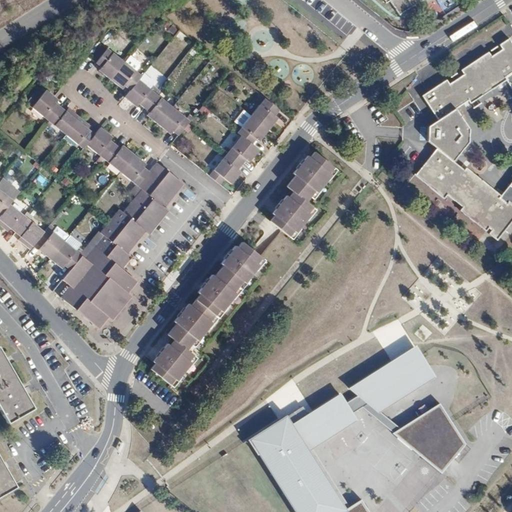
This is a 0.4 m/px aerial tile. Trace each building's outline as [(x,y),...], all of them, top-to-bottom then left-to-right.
[(376,0),(384,10),(389,7),(399,22),(431,0),(376,0)] [(496,241),(511,221),(511,207),(507,203),(506,204),(497,197),(498,196),(465,168),(463,171),(453,162),(470,142),(468,126),(457,110),(511,73),(511,45),(508,40),(499,46),(501,49),(490,56),(488,53),(462,70),(464,74),(449,84),(447,80),(423,96),(439,120),(429,127),(429,142),(437,149),(416,174),(443,197),(445,194),(462,208),(460,211),(484,231),(486,228),(490,231),(488,234),(496,241)] [(109,81),(123,64),(105,50),(94,63),(99,68),(96,71),(100,74),(109,81)] [(123,64),(109,81),(124,95),(136,81),(139,77),(123,64)] [(139,112),(153,95),(136,81),(124,95),(122,98),(139,112)] [(25,104),(48,122),(59,108),(53,104),(56,100),(44,91),(39,98),(34,94),(25,104)] [(156,125),(169,108),(153,95),(139,112),(156,125)] [(247,117),(264,130),(274,118),(271,116),(276,110),(262,99),(247,117)] [(205,117),(209,111),(201,106),(197,112),(205,117)] [(59,108),(48,122),(65,136),(78,119),(66,108),(63,111),(59,108)] [(169,108),(156,125),(168,135),(170,132),(176,137),(187,124),(187,123),(169,108)] [(247,117),(234,133),(238,137),(247,145),(252,139),(255,141),(264,130),(247,117)] [(78,119),(65,136),(81,150),(84,146),(93,135),(88,131),(90,128),(78,119)] [(84,146),(101,159),(112,146),(108,142),(110,138),(98,128),(93,135),(84,146)] [(238,137),(224,154),(237,165),(242,159),(245,162),(254,151),(247,145),(238,137)] [(112,146),(101,159),(118,173),(131,155),(119,145),(116,149),(112,146)] [(287,184),(293,189),(290,194),(288,192),(273,211),(275,212),(270,218),(291,234),(295,229),(298,231),(313,212),(310,210),(314,206),(307,200),(316,189),(318,191),(332,173),(330,172),(335,166),(315,149),(310,155),(308,154),(294,171),(296,173),(287,184)] [(224,154),(205,176),(217,186),(222,179),(227,184),(237,172),(233,169),(237,165),(224,154)] [(131,155),(118,173),(136,187),(147,174),(140,169),(143,165),(131,155)] [(84,260),(80,257),(69,270),(60,280),(68,285),(59,298),(93,325),(103,314),(107,317),(127,294),(122,290),(132,279),(117,266),(126,255),(121,251),(139,228),(144,232),(163,209),(159,205),(178,182),(155,164),(147,174),(136,187),(139,190),(121,213),(117,210),(107,222),(98,234),(102,238),(89,253),(84,260)] [(1,179),(0,180),(0,213),(1,214),(10,204),(18,193),(1,179)] [(26,218),(10,204),(1,214),(0,216),(0,223),(5,228),(8,230),(10,227),(15,232),(26,218)] [(42,231),(26,218),(15,232),(21,236),(19,239),(21,241),(29,247),(34,241),(42,231)] [(41,246),(52,233),(45,227),(42,231),(34,241),(41,246)] [(49,258),(62,242),(52,233),(41,246),(38,249),(41,251),(49,258)] [(67,235),(62,242),(49,258),(62,268),(64,266),(69,270),(80,257),(73,251),(78,244),(67,235)] [(154,359),(150,364),(168,380),(174,373),(177,376),(191,359),(188,356),(192,351),(186,345),(194,335),(196,336),(211,318),(209,316),(218,306),(219,307),(234,290),(232,288),(241,277),(243,279),(257,261),(255,258),(260,254),(239,237),(235,243),(232,241),(218,258),(220,261),(211,271),(209,270),(195,287),(198,289),(189,300),(186,298),(172,316),(174,318),(166,329),(172,335),(168,340),(166,338),(152,356),(154,359)] [(34,400),(0,339),(0,400),(9,415),(34,400)] [(367,511),(360,499),(345,507),(309,449),(357,418),(353,411),(361,406),(440,474),(464,444),(451,423),(438,403),(399,428),(378,411),(433,377),(414,347),(391,362),(348,389),(357,396),(344,404),(339,395),(312,411),(306,415),(301,407),(285,417),(284,416),(278,420),(246,440),(255,455),(257,454),(294,511),(367,511)] [(0,443),(0,477),(15,469),(0,443)]
